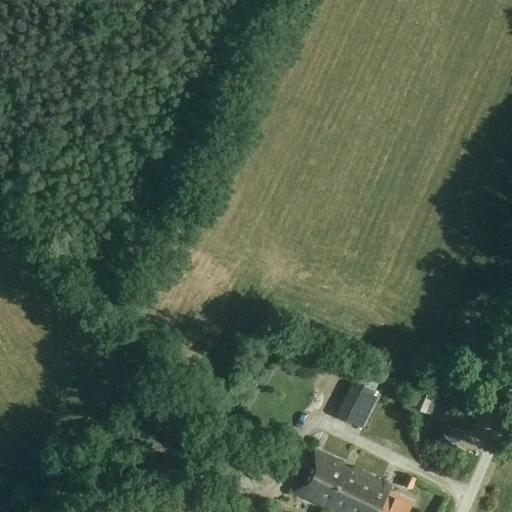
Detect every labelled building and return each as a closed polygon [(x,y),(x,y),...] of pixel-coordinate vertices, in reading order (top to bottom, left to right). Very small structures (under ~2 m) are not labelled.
[(363,429),(372,411),(381,393),(355,379),(336,415),(363,429)] [(424,413),(424,412),(434,390),(420,384),(410,407),(424,413)] [(362,511),(378,482),(351,469),(350,471),(342,468),(344,466),(314,451),(294,494),(331,511),(333,510),(337,511),(362,511)] [(411,490),(416,479),(407,475),(402,486),(411,490)] [(378,482),(362,511),(404,511),(408,504),(386,492),(388,488),(378,482)]
